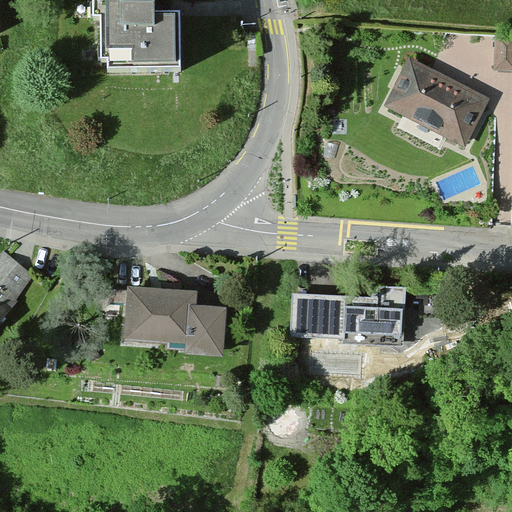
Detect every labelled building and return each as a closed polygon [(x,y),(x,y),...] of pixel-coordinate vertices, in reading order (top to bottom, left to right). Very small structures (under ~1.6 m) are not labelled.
[(89,0),(89,26),(98,26),(97,67),(102,67),(102,76),(177,77),(177,51),(178,24),(148,24),(148,0),(89,0)] [(378,106),(456,149),(481,103),(403,60),(378,106)] [(0,301),(20,279),(0,261),(0,301)] [(172,292),(102,286),(97,340),(158,346),(158,354),(198,358),(203,309),(171,306),(172,292)] [(342,299),(264,293),(260,339),(376,348),(381,289),(343,286),(342,299)]
